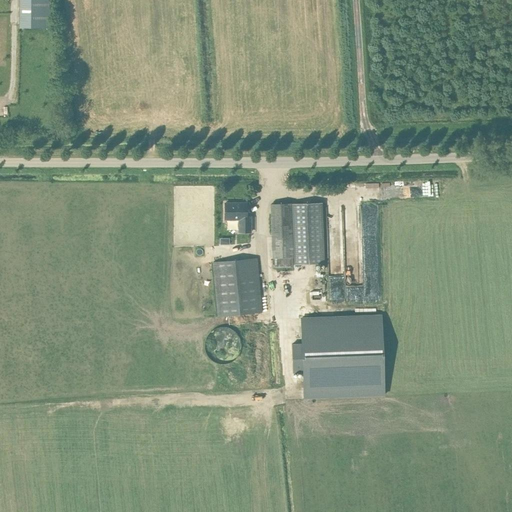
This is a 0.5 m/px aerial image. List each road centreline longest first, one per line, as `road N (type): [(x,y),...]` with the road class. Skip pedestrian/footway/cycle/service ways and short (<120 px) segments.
road 1 (unclassified): [(0,162),(511,155)]
road 2 (track): [(374,159),(354,0)]
